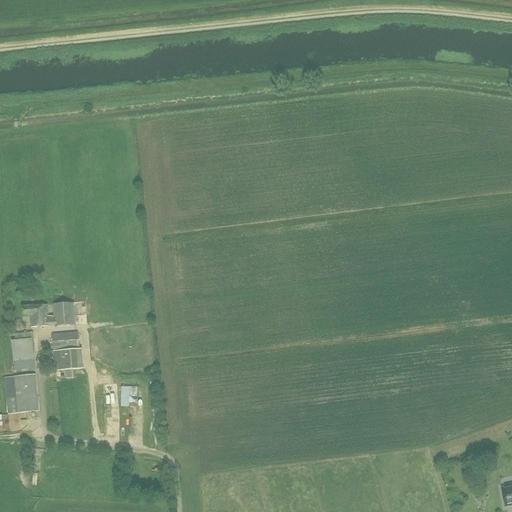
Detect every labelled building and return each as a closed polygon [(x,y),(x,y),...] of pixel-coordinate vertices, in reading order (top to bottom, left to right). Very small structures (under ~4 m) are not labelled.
[(53,305),(54,321),(54,326),(74,326),(73,304),(53,305)] [(54,326),(54,321),(48,321),(47,306),(22,307),(23,316),(30,316),(30,327),(54,326)] [(79,349),(77,333),(50,335),(52,351),(79,349)] [(11,373),(31,372),(29,340),(9,341),(11,373)] [(14,376),(14,377),(6,378),(7,398),(16,397),(18,415),(39,412),(36,374),(14,376)] [(126,397),(124,421),(135,422),(138,392),(132,391),(131,398),(126,397)] [(1,432),(3,446),(14,444),(13,431),(1,432)] [(511,486),(501,488),(505,506),(511,504),(511,486)]
